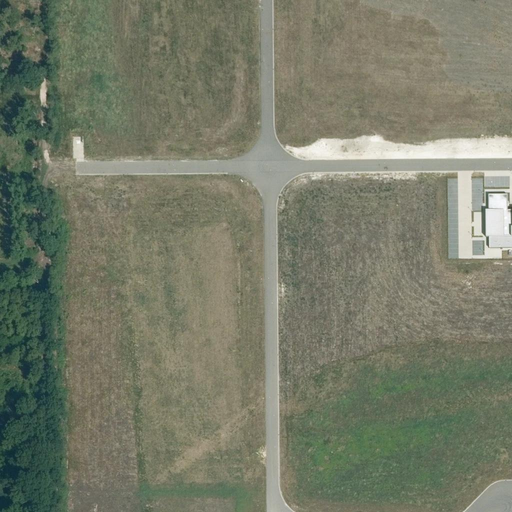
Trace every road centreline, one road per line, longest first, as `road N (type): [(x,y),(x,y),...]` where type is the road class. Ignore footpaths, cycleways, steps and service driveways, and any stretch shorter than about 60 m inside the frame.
road 1 (residential): [(264,172),(270,511)]
road 2 (residential): [(511,168),(264,172)]
road 3 (residential): [(264,172),(76,173)]
road 4 (residential): [(261,0),(264,172)]
